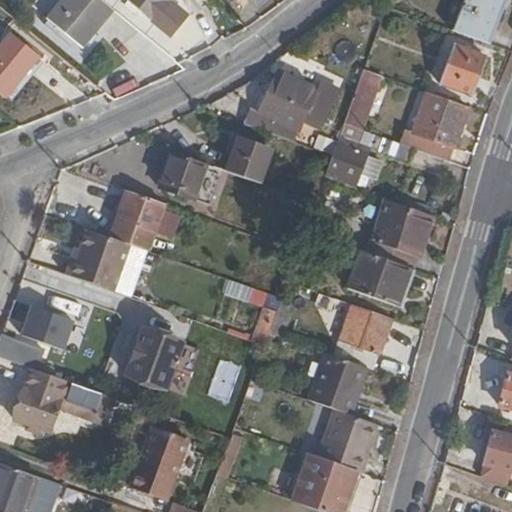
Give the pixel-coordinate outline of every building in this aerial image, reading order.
[(116,8),(106,0),(68,0),(53,20),(85,46),(116,8)] [(176,0),(131,0),(173,35),(187,18),(171,6),(176,0)] [(464,0),(452,31),(491,45),(507,0),(464,0)] [(42,56),(12,33),(0,47),(0,92),(8,99),(10,97),(39,59),(42,56)] [(475,95),(489,57),(456,46),(442,83),(475,95)] [(47,66),(39,59),(10,97),(18,103),(47,66)] [(365,131),(385,77),(365,70),(346,124),(356,128),(365,131)] [(249,112),(243,127),(290,143),(300,119),(319,128),(325,114),(308,106),(314,93),(276,75),(257,115),(249,112)] [(330,100),(314,93),(308,106),(325,114),(330,100)] [(454,164),(474,109),(431,94),(417,134),(409,131),(403,145),(454,164)] [(356,128),(346,124),(333,159),(328,175),(358,186),(369,155),(361,152),(362,146),(352,142),(356,128)] [(365,131),(356,128),(352,142),(362,146),(367,132),(365,131)] [(233,177),(265,189),(276,155),(244,144),(233,177)] [(208,168),(176,156),(163,192),(196,203),(208,168)] [(113,238),(147,251),(151,252),(167,206),(130,193),(113,238)] [(319,198),(316,207),(315,211),(328,216),(332,203),(319,198)] [(419,257),(431,217),(386,201),(373,240),(369,239),(365,250),(415,269),(419,257)] [(305,204),(288,249),(300,253),(308,230),(315,211),(316,207),(305,204)] [(322,236),(337,241),(345,222),(328,216),(315,211),(308,230),(322,236)] [(72,259),(66,275),(115,293),(121,276),(136,281),(147,251),(113,238),(88,229),(80,251),(77,261),(72,259)] [(308,230),(300,253),(307,255),(311,244),(318,246),(322,236),(308,230)] [(75,249),(72,259),(77,261),(80,251),(75,249)] [(402,307),(415,269),(365,251),(361,250),(349,288),(402,307)] [(221,308),(233,312),(241,287),(229,283),(221,308)] [(334,308),(338,299),(321,293),(318,302),(334,308)] [(376,371),(394,320),(357,306),(338,357),(359,364),(376,371)] [(74,322),(32,307),(22,336),(64,351),(74,322)] [(272,330),(278,314),(267,309),(261,327),(272,330)] [(169,390),(186,346),(144,330),(128,375),(169,390)] [(3,334),(0,341),(0,357),(34,370),(40,372),(48,350),(3,334)] [(331,408),(341,411),(359,364),(338,357),(316,350),(298,396),(331,408)] [(91,421),(99,394),(83,388),(40,372),(34,370),(15,421),(30,427),(28,431),(41,436),(44,431),(51,434),(61,410),(91,421)] [(511,375),(503,407),(511,408),(511,375)] [(359,471),(363,473),(369,456),(367,456),(378,425),(341,411),(331,408),(314,455),(359,471)] [(166,503),(188,442),(154,430),(132,490),(166,503)] [(511,436),(496,432),(485,475),(511,485),(511,483),(511,436)] [(323,511),(345,511),(359,471),(314,455),(311,454),(295,502),(323,511)] [(0,511),(29,511),(41,478),(0,463),(0,511)]
